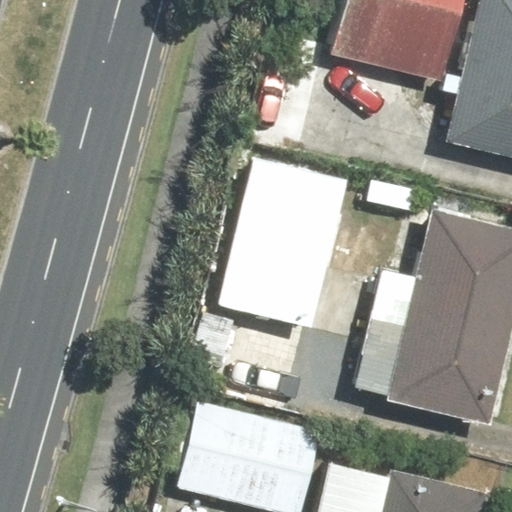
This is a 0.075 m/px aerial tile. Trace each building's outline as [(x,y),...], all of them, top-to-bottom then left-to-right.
[(450,0),(335,0),(323,54),(432,78),(450,0)] [(511,0),(470,0),(437,140),(511,157),(511,0)] [(326,171),(248,153),(214,298),(293,316),(326,171)] [(511,227),(424,207),(378,398),(482,423),(511,300),(511,227)] [(232,313),(197,306),(187,356),(222,363),(232,313)] [(184,423),(165,419),(156,463),(175,467),(172,486),(295,511),(312,428),(188,403),(184,423)] [(380,462),(368,511),(474,511),(480,486),(380,462)]
